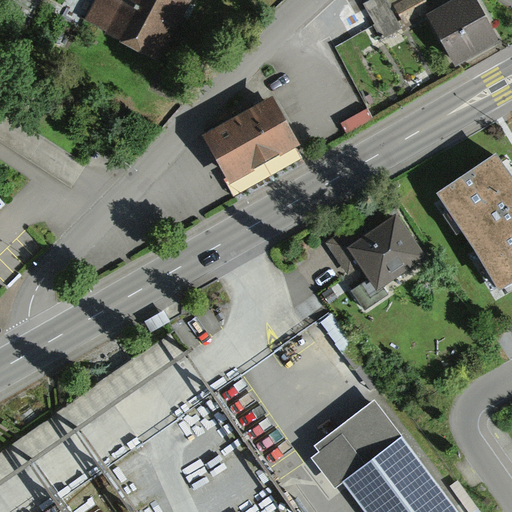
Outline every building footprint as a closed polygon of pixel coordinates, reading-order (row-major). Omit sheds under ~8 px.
[(205,0),(132,0),(113,37),(170,67),(205,0)] [(407,34),(393,0),(390,0),(369,9),(384,44),(407,34)] [(503,47),(477,0),(434,24),(460,71),(503,47)] [(284,103),(213,138),(236,186),(308,152),(284,103)] [(511,288),(511,177),(496,152),(430,193),(498,298),(511,288)] [(0,220),(10,212),(0,200),(0,220)] [(360,221),(328,243),(350,274),(359,268),(377,294),(428,259),(396,213),(368,233),(360,221)] [(333,315),(321,325),(371,390),(383,381),(333,315)] [(457,511),(374,402),(313,447),(318,453),(302,465),(329,502),(345,490),(361,511),(457,511)]
